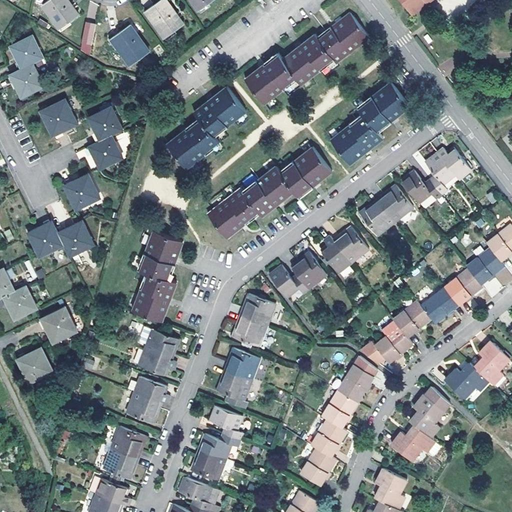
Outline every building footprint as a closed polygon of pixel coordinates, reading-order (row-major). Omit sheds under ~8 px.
[(70,8),(73,6),(68,0),(49,0),(42,5),(59,29),(77,17),(70,8)] [(176,17),(178,16),(166,0),(160,0),(145,11),(165,39),(182,26),(176,17)] [(191,0),(200,11),(215,0),(191,0)] [(401,0),(412,14),(430,0),(401,0)] [(79,15),(73,6),(70,8),(77,17),(79,15)] [(283,59),(279,53),(263,65),(247,78),(265,102),(297,78),(302,84),(334,59),(337,62),(369,37),(350,12),(333,25),(317,37),(315,35),(300,46),(283,59)] [(185,25),(178,16),(176,17),(182,26),(185,25)] [(85,22),(79,52),(90,54),(96,24),(85,22)] [(131,24),(128,26),(135,35),(137,33),(131,24)] [(150,52),(137,33),(135,35),(128,26),(111,39),(130,66),(150,52)] [(432,41),(428,34),(424,37),(428,43),(432,41)] [(33,63),(44,57),(33,35),(10,46),(16,59),(21,69),(33,63)] [(21,69),(11,74),(16,85),(22,97),(44,85),(33,63),(21,69)] [(410,105),(391,81),(359,106),(365,114),(332,138),(351,162),(367,150),(383,137),(378,131),(393,119),(410,105)] [(195,111),(200,118),(183,131),(168,143),(187,167),(219,142),(214,135),(246,111),(227,87),(210,100),(195,111)] [(65,99),(40,111),(53,137),(68,129),(78,124),(65,99)] [(95,131),(100,141),(112,135),(122,129),(111,107),(89,118),(95,131)] [(100,141),(89,146),(93,155),(100,169),(123,158),(112,135),(100,141)] [(438,151),(456,174),(459,178),(472,168),(455,146),(448,151),(444,146),(438,151)] [(313,147),(282,171),(277,165),(244,190),(241,187),(209,213),(228,236),(244,224),(260,211),(262,215),(278,202),(295,189),(300,196),(315,184),(332,170),(313,147)] [(436,174),(431,178),(442,193),(448,188),(444,183),(456,174),(438,151),(425,161),(434,171),(436,174)] [(415,169),(402,179),(420,202),(432,193),(436,198),(442,193),(431,178),(426,182),(423,179),(415,169)] [(78,179),(65,185),(77,209),(101,198),(89,174),(78,179)] [(396,183),(378,197),(396,220),(415,206),(396,183)] [(396,220),(378,197),(360,211),(378,235),(396,220)] [(478,228),(486,224),(482,218),(474,222),(478,228)] [(69,227),(58,232),(64,245),(70,256),(95,244),(83,220),(69,227)] [(40,256),(64,245),(58,232),(52,221),(42,226),(29,232),(40,256)] [(491,246),(502,259),(510,252),(511,250),(511,223),(511,222),(488,241),(491,246)] [(352,225),(334,239),(351,262),(370,248),(360,236),(352,225)] [(134,309),(162,320),(169,300),(176,282),(168,279),(175,260),(183,240),(154,230),(140,268),(148,271),(134,309)] [(351,262),(334,239),(331,235),(325,239),(328,244),(321,249),(327,256),(339,272),(351,262)] [(470,267),(482,282),(491,275),(506,264),(502,259),(491,246),(468,264),(470,267)] [(292,264),(298,273),(309,288),(328,274),(317,260),(310,251),(292,264)] [(283,264),(270,274),(288,296),(299,287),(304,292),(309,288),(298,273),(293,277),(289,272),(283,264)] [(482,282),(470,267),(446,285),(460,303),(467,297),(484,284),(482,282)] [(0,269),(0,297),(4,296),(15,291),(4,268),(0,269)] [(27,285),(15,291),(4,296),(9,305),(15,319),(38,308),(27,285)] [(460,303),(446,285),(422,304),(432,316),(436,321),(450,310),(460,303)] [(240,315),(267,325),(276,302),(249,292),(240,315)] [(422,304),(418,299),(394,318),(400,324),(408,336),(416,329),(432,316),(422,304)] [(66,306),(42,318),(47,329),(54,342),(77,331),(66,306)] [(259,345),(267,325),(240,315),(233,335),(259,345)] [(226,320),(224,329),(231,331),(233,322),(226,320)] [(408,336),(400,324),(376,343),(372,337),(360,347),(378,360),(385,354),(390,361),(398,355),(414,342),(408,336)] [(153,328),(145,349),(172,359),(180,338),(153,328)] [(481,351),(485,355),(487,357),(483,362),(481,360),(475,365),(490,379),(494,383),(504,373),(500,369),(511,358),(492,340),(481,351)] [(226,368),(253,378),(261,356),(234,346),(226,368)] [(27,355),(18,359),(29,382),(53,371),(42,347),(27,355)] [(172,359),(145,349),(139,364),(167,374),(169,367),(175,369),(178,361),(172,359)] [(348,375),(339,388),(358,400),(368,384),(378,368),(361,354),(348,375)] [(462,373),(461,371),(457,368),(445,379),(464,397),(476,386),(480,389),(490,379),(475,365),(471,361),(465,367),(467,369),(464,371),(462,373)] [(244,400),(253,378),(226,368),(223,376),(218,389),(228,393),(233,395),(231,402),(246,408),(248,401),(244,400)] [(329,381),(339,388),(348,375),(337,368),(329,381)] [(141,375),(136,389),(163,400),(168,402),(171,394),(166,393),(168,385),(141,375)] [(339,388),(323,414),(328,417),(342,425),(347,417),(358,400),(339,388)] [(163,400),(136,389),(127,411),(155,421),(163,400)] [(415,405),(420,409),(422,411),(420,413),(418,415),(416,414),(411,420),(416,423),(431,436),(440,425),(435,421),(445,409),(425,392),(415,405)] [(243,415),(216,404),(210,420),(221,424),(226,426),(224,432),(241,438),(244,431),(238,429),(243,415)] [(328,417),(312,442),(318,446),(332,454),(347,429),(342,425),(328,417)] [(409,436),(407,434),(403,430),(392,443),(413,460),(423,447),(428,451),(428,450),(432,454),(435,453),(442,445),(436,440),(431,436),(416,423),(411,430),(413,432),(411,434),(409,436)] [(139,456),(147,434),(120,424),(112,446),(139,456)] [(69,431),(64,429),(61,437),(66,439),(69,431)] [(241,438),(224,432),(221,438),(218,437),(206,432),(200,447),(227,458),(232,443),(239,445),(241,438)] [(112,446),(104,467),(115,472),(113,476),(121,479),(123,475),(131,478),(139,456),(112,446)] [(326,475),(337,458),(332,454),(318,446),(302,472),(321,483),(326,475)] [(227,458),(200,447),(192,469),(219,479),(227,458)] [(377,481),(383,484),(385,485),(384,487),(382,490),(380,489),(376,496),(381,499),(399,508),(405,496),(400,493),(407,478),(384,467),(377,481)] [(219,488),(185,475),(179,490),(190,494),(195,496),(193,503),(210,510),(216,511),(218,511),(221,505),(214,503),(219,488)] [(112,481),(103,477),(97,492),(124,502),(129,504),(132,497),(127,495),(130,487),(120,484),(121,479),(113,476),(112,481)] [(301,489),(286,511),(313,511),(320,501),(301,489)] [(120,511),(124,502),(97,492),(89,511),(120,511)] [(368,511),(404,511),(405,510),(399,508),(381,499),(378,506),(380,507),(377,511),(376,511),(375,511),(370,509),(368,511)] [(209,511),(210,510),(193,503),(190,509),(185,508),(175,503),(171,511),(209,511)]
